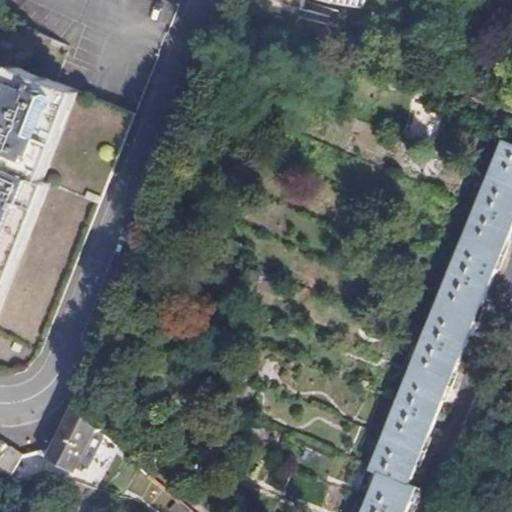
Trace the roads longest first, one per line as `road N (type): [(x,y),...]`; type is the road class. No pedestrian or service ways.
road 1 (residential): [(0,403),(37,396),(61,373),(196,0)]
road 2 (residential): [(501,342),(440,511)]
